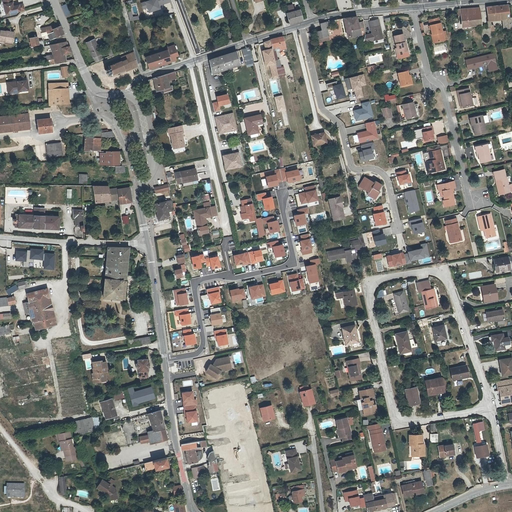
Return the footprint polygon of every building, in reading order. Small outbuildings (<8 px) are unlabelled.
[(10,0),(0,0),(1,0),(4,14),(14,11),(23,9),(21,4),(13,6),(10,0)] [(171,2),(170,0),(148,0),(141,2),(143,9),(148,8),(149,12),(162,8),(160,5),(171,2)] [(281,1),(274,3),(276,10),(283,8),(281,1)] [(287,13),(290,24),(303,20),(300,9),(297,10),(295,6),(293,6),(293,5),(288,6),(289,12),(287,13)] [(487,8),(490,22),(503,21),(505,29),(511,28),(511,24),(511,19),(510,19),(509,5),(487,8)] [(464,10),(465,16),(466,27),(475,26),(474,15),(482,14),(481,13),(480,8),(464,10)] [(483,25),(482,14),(474,15),(475,26),(483,25)] [(350,38),(353,37),(352,30),(360,28),(359,23),(358,18),(358,16),(345,19),(350,38)] [(430,22),(434,36),(435,36),(437,44),(446,42),(444,33),(441,19),(430,22)] [(328,37),(329,37),(327,28),(331,27),(330,22),(321,24),(322,31),(316,33),(317,39),(319,39),(328,37)] [(42,29),(43,32),(48,31),(51,40),(64,34),(61,25),(47,28),(44,28),(42,29)] [(381,25),(372,27),(375,40),(384,38),(381,25)] [(362,35),(360,28),(352,30),(353,37),(362,35)] [(0,30),(0,40),(5,42),(13,43),(15,32),(6,31),(1,30),(0,30)] [(32,48),(40,47),(39,42),(37,30),(29,31),(32,48)] [(408,52),(407,47),(406,47),(405,43),(406,43),(404,35),(396,37),(398,49),(396,49),(397,55),(408,52)] [(265,50),(272,48),(276,63),(280,62),(277,47),(280,46),(281,50),(287,49),(284,36),(271,40),(264,42),(265,50)] [(87,43),(94,57),(100,54),(101,54),(94,40),(87,43)] [(53,52),(54,55),(56,62),(66,61),(64,54),(72,52),(69,46),(62,48),(61,43),(50,45),(50,49),(51,53),(53,52)] [(255,64),(252,50),(249,51),(248,48),(243,50),(247,66),(255,64)] [(279,78),(276,63),(272,48),(265,50),(262,51),(265,66),(269,65),(272,79),(279,78)] [(176,61),(174,53),(169,55),(168,50),(147,57),(147,56),(145,56),(150,69),(176,61)] [(237,52),(224,57),(226,70),(239,66),(240,65),(237,52)] [(493,52),(465,59),(467,69),(487,65),(488,71),(497,68),(493,52)] [(108,74),(109,74),(110,75),(112,74),(112,75),(126,69),(127,71),(138,67),(134,53),(120,58),(122,62),(109,67),(110,69),(107,70),(108,74)] [(56,62),(54,55),(48,56),(49,64),(56,62)] [(213,75),(226,70),(224,57),(211,61),(213,75)] [(68,66),(61,66),(61,77),(69,77),(68,66)] [(398,74),(401,86),(411,84),(410,77),(409,75),(408,76),(407,72),(398,74)] [(155,80),(158,92),(171,88),(170,81),(176,79),(175,73),(155,80)] [(359,75),(349,77),(353,91),(362,89),(359,75)] [(411,84),(401,86),(402,88),(413,86),(411,77),(410,77),(411,84)] [(13,84),(3,86),(4,94),(14,93),(14,92),(24,91),(22,81),(13,82),(13,84)] [(342,81),(333,83),(336,97),(345,95),(342,81)] [(67,84),(56,84),(56,90),(50,90),(50,104),(69,103),(69,90),(67,90),(67,84)] [(459,92),(460,96),(461,96),(464,108),(479,105),(478,98),(473,99),(471,89),(459,92)] [(283,95),(274,97),(278,113),(286,111),(283,95)] [(220,106),(219,107),(217,99),(213,100),(216,113),(221,111),(220,106)] [(373,117),(370,101),(362,103),(363,108),(354,110),(356,121),(373,117)] [(413,104),(399,107),(401,115),(402,119),(403,119),(404,121),(406,120),(416,118),(415,111),(413,104)] [(390,108),(382,109),(385,120),(393,118),(390,108)] [(28,113),(0,116),(0,132),(30,130),(28,113)] [(232,113),(215,117),(219,134),(236,131),(232,113)] [(260,116),(244,119),(248,135),(258,133),(257,128),(262,126),(260,116)] [(475,131),(476,135),(487,133),(485,124),(490,123),(488,116),(484,117),(483,117),(474,119),(475,126),(473,126),(474,131),(475,131)] [(52,117),(38,119),(40,132),(53,130),(53,122),(52,117)] [(379,138),(375,121),(365,123),(367,131),(358,133),(360,142),(379,138)] [(183,125),(169,128),(174,150),(187,148),(183,125)] [(422,130),(424,141),(434,139),(433,135),(432,132),(434,131),(433,127),(422,130)] [(103,139),(114,137),(113,130),(102,132),(103,139)] [(84,134),(84,136),(85,136),(85,152),(91,152),(91,151),(100,151),(100,132),(84,134)] [(324,133),(311,136),(313,144),(321,142),(321,144),(327,143),(324,133)] [(438,144),(448,142),(447,135),(437,137),(438,144)] [(60,142),(46,143),(47,156),(62,154),(60,142)] [(374,143),(361,146),(362,151),(358,152),(361,161),(373,158),(372,150),(375,149),(374,143)] [(492,143),(478,146),(480,152),(477,153),(478,157),(480,157),(481,163),(491,160),(490,155),(491,155),(490,149),(493,149),(492,143)] [(232,146),(233,153),(236,153),(241,152),(239,144),(232,146)] [(426,148),(428,152),(430,162),(425,163),(427,173),(441,170),(439,162),(443,161),(439,145),(426,148)] [(100,152),(100,165),(121,165),(121,151),(107,151),(107,153),(100,152)] [(236,153),(233,153),(223,156),(226,169),(239,166),(236,153)] [(285,168),(280,169),(283,181),(286,180),(287,183),(301,180),(298,169),(286,172),(285,168)] [(177,173),(178,179),(183,178),(184,182),(193,180),(197,179),(198,178),(196,169),(177,173)] [(275,173),(265,176),(268,188),(278,185),(277,182),(282,181),(279,169),(274,170),(275,173)] [(511,192),(511,184),(509,185),(507,177),(506,177),(504,170),(494,172),(495,180),(498,180),(501,195),(511,193),(511,192)] [(78,183),(87,183),(87,174),(79,174),(78,183)] [(366,194),(371,197),(372,195),(375,197),(379,192),(376,190),(377,188),(379,189),(381,185),(375,181),(374,183),(365,176),(358,186),(368,192),(366,194)] [(443,201),(444,206),(453,204),(452,199),(454,199),(452,189),(455,188),(454,181),(437,185),(439,192),(443,191),(445,200),(443,201)] [(155,188),(156,193),(170,190),(169,185),(155,188)] [(315,185),(304,187),(305,192),(299,193),(301,204),(318,201),(315,185)] [(96,202),(119,199),(117,188),(117,187),(110,188),(110,186),(95,186),(96,201),(96,202)] [(119,199),(119,202),(130,202),(129,188),(117,188),(119,199)] [(415,190),(404,192),(409,212),(419,210),(415,190)] [(265,192),(256,194),(258,200),(262,199),(265,209),(273,207),(271,197),(266,198),(265,192)] [(344,218),(343,215),(340,215),(338,206),(341,206),(341,207),(342,207),(340,197),(328,199),(333,220),(344,218)] [(172,201),(155,204),(159,220),(169,218),(168,212),(174,211),(172,201)] [(242,221),(245,220),(249,219),(250,223),(255,221),(251,201),(242,203),(243,209),(241,209),(242,216),(241,216),(242,221)] [(382,204),(372,207),(376,227),(387,224),(382,204)] [(15,222),(15,226),(57,229),(58,216),(44,215),(44,208),(34,207),(34,214),(16,213),(15,218),(13,218),(13,222),(15,222)] [(307,207),(297,209),(297,213),(293,214),(295,225),(306,222),(304,213),(308,212),(307,207)] [(214,208),(194,212),(199,236),(208,234),(206,222),(204,222),(203,219),(216,216),(214,208)] [(75,225),(80,225),(83,225),(82,209),(73,209),(73,216),(74,216),(75,225)] [(478,217),(480,227),(483,226),(484,229),(486,237),(495,235),(490,214),(478,217)] [(274,216),(261,219),(262,223),(267,223),(269,233),(280,230),(277,220),(275,220),(274,216)] [(261,217),(255,218),(259,236),(265,235),(261,217)] [(421,218),(411,220),(413,233),(424,231),(421,218)] [(446,225),(444,226),(445,230),(447,229),(449,229),(451,242),(461,240),(459,232),(458,232),(458,231),(458,230),(456,218),(445,221),(446,225)] [(383,229),(373,232),(376,247),(387,244),(383,229)] [(185,233),(179,235),(184,252),(190,251),(185,233)] [(309,234),(300,236),(301,240),(300,240),(303,255),(313,252),(309,238),(310,238),(309,234)] [(278,240),(266,243),(268,249),(272,248),(274,258),(285,255),(283,244),(279,245),(278,240)] [(327,253),(328,259),(333,258),(333,260),(345,258),(346,264),(356,261),(354,250),(360,248),(358,241),(349,242),(350,248),(327,253)] [(107,247),(102,297),(124,299),(129,249),(107,247)] [(424,247),(407,250),(409,262),(426,259),(424,247)] [(44,249),(31,248),(30,258),(43,259),(44,249)] [(26,250),(16,249),(15,260),(26,261),(26,250)] [(260,249),(247,252),(250,263),(263,260),(260,249)] [(247,252),(234,255),(236,266),(250,263),(247,252)] [(403,252),(386,255),(388,267),(405,264),(403,252)] [(55,254),(45,253),(43,269),(54,270),(55,254)] [(203,254),(190,257),(193,269),(201,267),(201,263),(205,262),(203,254)] [(184,255),(176,256),(178,264),(185,262),(184,255)] [(508,256),(491,259),(494,272),(510,269),(508,256)] [(205,258),(206,268),(219,267),(218,257),(205,258)] [(318,258),(310,260),(311,265),(306,266),(310,284),(319,281),(316,264),(320,263),(318,258)] [(180,266),(180,269),(174,271),(175,278),(182,277),(181,273),(185,272),(183,265),(180,266)] [(298,273),(288,275),(291,291),(301,290),(305,289),(303,278),(299,279),(298,273)] [(419,290),(424,309),(436,306),(434,298),(431,299),(428,288),(426,279),(414,282),(416,291),(419,290)] [(278,282),(269,284),(272,294),(285,291),(283,280),(278,281),(278,282)] [(263,284),(249,287),(251,299),(266,296),(263,284)] [(483,303),(498,299),(495,284),(480,287),(483,303)] [(185,287),(173,289),(176,305),(188,303),(185,287)] [(219,287),(206,289),(208,298),(209,298),(210,304),(221,302),(219,291),(220,291),(219,287)] [(239,288),(229,290),(232,300),(245,298),(243,288),(239,289),(239,288)] [(28,302),(34,301),(37,318),(38,321),(32,322),(34,330),(35,330),(36,331),(40,330),(40,328),(55,325),(53,317),(48,318),(44,299),(48,298),(46,289),(26,294),(28,302)] [(336,301),(342,300),(344,309),(357,307),(353,291),(335,295),(336,301)] [(403,292),(394,294),(399,313),(408,310),(403,292)] [(1,298),(2,306),(8,306),(8,305),(14,303),(12,297),(7,298),(6,298),(1,298)] [(53,317),(48,298),(44,299),(48,318),(53,317)] [(29,313),(31,319),(37,318),(34,301),(28,302),(27,302),(29,309),(27,309),(27,313),(29,313)] [(219,307),(210,309),(211,314),(209,315),(211,325),(222,323),(219,307)] [(187,308),(175,310),(175,316),(179,315),(180,325),(190,323),(189,313),(188,314),(187,308)] [(488,322),(496,320),(496,319),(503,317),(502,310),(486,313),(488,322)] [(0,325),(0,359),(1,362),(11,358),(12,360),(18,358),(15,348),(10,332),(6,333),(5,332),(10,331),(8,324),(0,325)] [(354,325),(342,327),(346,344),(356,342),(353,331),(355,330),(354,325)] [(443,326),(432,329),(435,341),(446,338),(443,326)] [(190,329),(182,330),(185,343),(195,342),(193,332),(191,333),(190,329)] [(226,329),(214,331),(216,340),(217,345),(228,344),(226,329)] [(397,347),(399,346),(401,355),(411,352),(405,332),(394,336),(397,347)] [(493,342),(495,351),(504,349),(508,348),(509,347),(508,345),(507,339),(502,340),(501,335),(490,337),(491,342),(493,342)] [(79,351),(76,336),(50,341),(53,356),(79,351)] [(128,340),(129,347),(131,347),(135,346),(149,344),(152,344),(151,337),(128,340)] [(47,356),(2,366),(9,398),(54,388),(47,356)] [(499,359),(502,375),(507,374),(506,372),(511,370),(511,361),(511,357),(499,359)] [(210,365),(205,372),(215,379),(220,372),(226,371),(225,368),(230,367),(228,358),(215,361),(216,363),(215,366),(213,364),(212,366),(210,365)] [(149,372),(148,368),(148,363),(148,359),(138,360),(138,364),(136,364),(136,369),(138,369),(139,378),(148,377),(148,372),(149,372)] [(93,382),(99,381),(99,379),(105,378),(105,374),(104,373),(104,371),(108,371),(106,361),(102,362),(101,360),(92,362),(93,368),(92,368),(93,373),(92,373),(93,382)] [(352,368),(347,369),(350,383),(361,380),(358,367),(359,367),(358,361),(351,362),(352,368)] [(464,366),(449,369),(451,381),(467,378),(464,366)] [(438,372),(422,375),(426,394),(434,393),(435,394),(442,393),(438,372)] [(511,379),(495,383),(497,390),(511,387),(511,379)] [(133,386),(127,388),(132,407),(138,406),(137,403),(155,398),(151,386),(134,390),(133,386)] [(299,389),(300,393),(299,393),(303,407),(314,405),(310,390),(308,391),(307,387),(299,389)] [(511,387),(497,390),(500,405),(511,402),(511,400),(511,399),(511,387)] [(406,406),(412,404),(413,406),(418,405),(414,389),(403,391),(406,406)] [(192,390),(181,392),(185,423),(197,421),(192,390)] [(113,395),(115,401),(124,397),(122,392),(113,395)] [(358,394),(363,416),(374,413),(373,408),(372,404),(369,404),(368,401),(373,399),(372,395),(370,395),(369,392),(358,394)] [(115,415),(110,400),(100,403),(105,419),(115,415)] [(271,406),(260,408),(263,421),(274,419),(271,406)] [(374,413),(363,416),(364,418),(377,415),(375,408),(373,408),(374,413)] [(146,432),(147,436),(148,441),(149,444),(166,439),(159,410),(147,414),(152,430),(146,432)] [(84,419),(88,432),(94,430),(92,418),(84,419)] [(77,436),(88,432),(84,419),(74,421),(74,424),(77,436)] [(335,422),(337,430),(338,429),(340,437),(341,437),(342,441),(351,439),(348,427),(347,428),(345,420),(335,422)] [(368,428),(373,452),(379,451),(379,449),(384,448),(380,431),(374,433),(373,427),(368,428)] [(228,431),(232,446),(240,444),(242,448),(257,444),(255,435),(239,438),(237,429),(228,431)] [(61,441),(63,449),(64,456),(75,454),(74,447),(72,448),(69,431),(57,434),(58,441),(61,441)] [(430,442),(438,442),(438,433),(430,433),(430,442)] [(412,447),(412,458),(423,458),(423,447),(421,447),(421,437),(409,437),(409,447),(412,447)] [(443,455),(443,457),(453,454),(451,444),(437,447),(439,456),(443,455)] [(201,447),(194,448),(185,449),(188,463),(196,462),(199,459),(199,457),(202,456),(201,451),(198,452),(198,456),(196,457),(194,450),(201,449),(201,447)] [(212,450),(212,451),(214,458),(221,456),(219,448),(212,450)] [(385,454),(384,448),(379,449),(379,451),(373,452),(374,456),(385,454)] [(485,448),(473,450),(474,459),(486,457),(485,448)] [(208,464),(209,468),(216,466),(215,465),(214,458),(212,451),(209,453),(207,456),(208,463),(208,464)] [(294,451),(285,453),(289,474),(300,471),(294,451)] [(340,473),(344,472),(344,470),(348,469),(348,470),(355,468),(352,454),(344,455),(345,458),(341,459),(341,460),(338,461),(334,462),(334,460),(328,462),(331,473),(336,472),(337,473),(339,472),(340,473)] [(152,460),(154,468),(154,469),(167,466),(165,457),(152,460)] [(143,463),(145,467),(145,470),(154,468),(152,460),(143,463)] [(423,472),(426,488),(431,486),(428,471),(423,472)] [(109,493),(109,495),(109,499),(117,498),(115,488),(111,485),(112,483),(108,481),(105,482),(101,479),(96,487),(102,491),(103,489),(109,493)] [(411,494),(415,493),(422,492),(420,483),(401,487),(403,498),(412,496),(411,494)] [(8,484),(8,497),(24,497),(24,484),(8,484)] [(180,485),(172,487),(174,494),(182,493),(180,485)] [(301,486),(290,488),(293,503),(300,502),(300,497),(303,496),(301,486)] [(358,489),(344,493),(346,501),(351,500),(352,505),(361,503),(358,489)] [(393,506),(392,505),(392,502),(395,501),(393,494),(390,495),(390,494),(380,496),(381,500),(372,502),(370,495),(363,497),(366,511),(393,506)] [(174,511),(185,511),(184,511),(183,509),(185,509),(183,502),(175,503),(174,503),(175,511),(174,511)]
